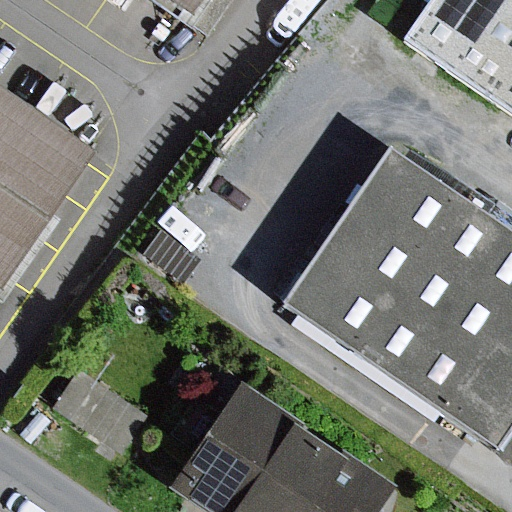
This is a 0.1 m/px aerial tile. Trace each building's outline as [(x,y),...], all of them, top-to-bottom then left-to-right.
[(133,0),(171,25),(188,0),(133,0)] [(511,0),(428,0),(394,51),(511,132),(511,0)] [(0,111),(0,285),(82,168),(0,111)] [(511,422),(511,247),(383,161),(277,317),(487,459),(511,422)] [(145,422),(77,375),(51,413),(119,459),(145,422)] [(382,511),(394,496),(239,391),(166,499),(185,511),(382,511)]
